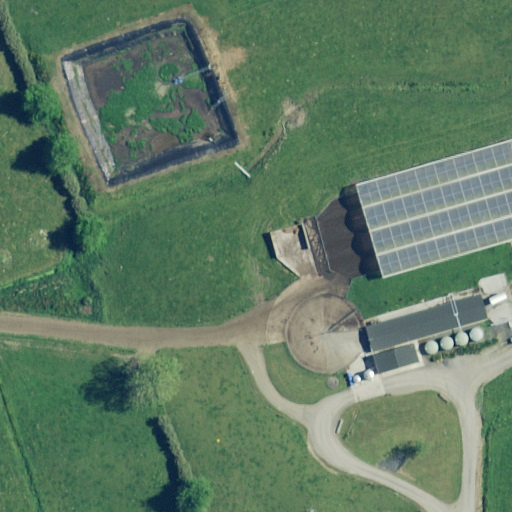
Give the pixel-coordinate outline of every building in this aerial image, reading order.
[(511,141),(354,185),(381,281),(511,245),(511,141)] [(486,319),(479,296),(365,328),(371,351),(486,319)] [(467,330),(471,342),(482,338),(478,326),(467,330)] [(452,335),(456,347),(471,342),(467,330),(452,335)] [(437,340),(442,352),(456,347),(452,335),(437,340)] [(442,352),(437,340),(424,345),(428,357),(442,352)] [(418,363),(413,345),(371,357),(376,375),(418,363)] [(371,370),(350,375),(353,384),(374,378),(371,370)]
